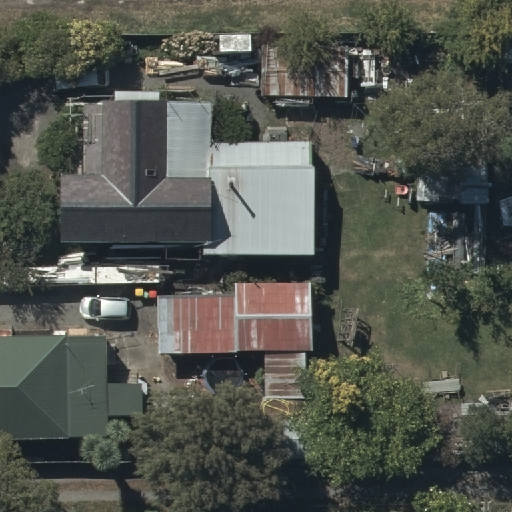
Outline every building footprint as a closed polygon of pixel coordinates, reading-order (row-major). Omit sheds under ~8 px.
[(326,48),(261,48),(261,101),(274,101),(275,111),(309,111),(309,100),(326,100),(326,48)] [(112,107),(70,107),(71,182),(60,182),(61,249),(203,247),(203,261),(314,260),(313,145),(211,146),(211,108),(162,108),(162,96),(112,97),(112,107)] [(511,168),(497,169),(498,259),(511,258),(511,168)] [(236,305),(161,306),(162,361),(266,359),(308,358),(314,359),(313,290),(236,291),(236,305)] [(102,343),(0,344),(0,445),(109,444),(109,424),(144,424),(143,391),(103,392),(102,343)] [(308,358),(266,359),(268,466),(324,465),(324,426),(310,426),(308,358)]
